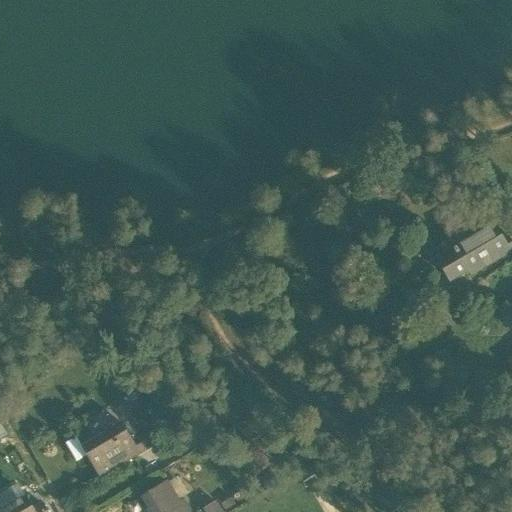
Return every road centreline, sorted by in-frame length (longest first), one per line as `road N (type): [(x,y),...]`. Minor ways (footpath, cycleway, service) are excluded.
road 1 (track): [(189,249),(225,348),(407,511)]
road 2 (track): [(466,140),(367,163),(189,249)]
road 3 (track): [(189,249),(0,271)]
